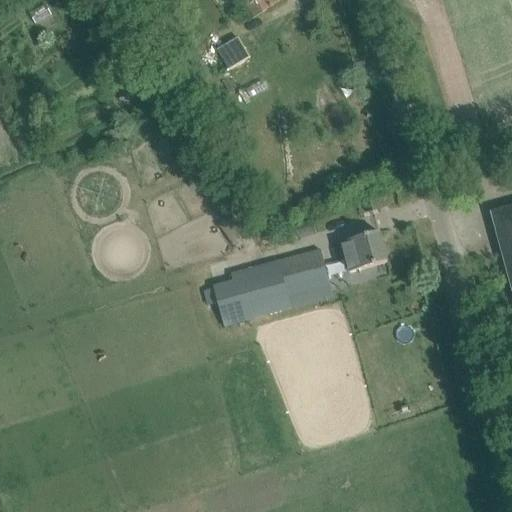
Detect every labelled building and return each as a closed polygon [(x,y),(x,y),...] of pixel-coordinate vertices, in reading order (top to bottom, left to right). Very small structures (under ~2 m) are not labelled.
[(243,0),(247,7),(248,6),(255,17),(263,12),(263,13),(285,0),(284,0),(243,0)] [(229,71),(246,62),(234,41),(217,50),(229,71)] [(511,207),(510,208),(491,213),(511,291),(511,207)] [(219,226),(234,246),(244,238),(230,219),(219,226)] [(380,233),(361,238),(341,244),(349,273),(388,263),(380,233)] [(233,281),(213,287),(225,329),(248,322),(250,322),(271,316),(320,303),(317,289),(330,285),(322,250),(231,274),(233,281)]
